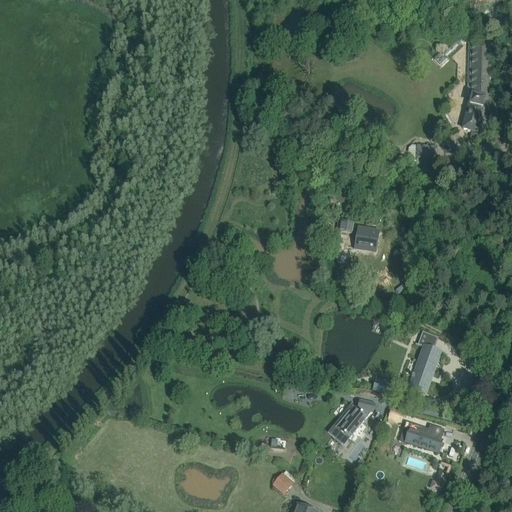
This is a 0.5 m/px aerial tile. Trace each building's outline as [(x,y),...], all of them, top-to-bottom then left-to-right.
[(472,132),(471,138),(478,140),(478,138),(481,139),(487,115),(494,117),(500,114),(501,108),(498,102),(490,100),(491,57),(494,58),(494,44),(472,43),(471,97),(472,98),(470,106),(469,106),(463,130),(472,132)] [(434,56),(442,65),(451,58),(443,48),(434,56)] [(437,147),(417,146),(416,147),(412,147),(409,150),(408,162),(411,165),(416,166),(417,166),(416,176),(432,176),(432,167),(436,167),(437,147)] [(341,222),(339,233),(352,236),(354,225),(341,222)] [(354,248),(354,249),(372,252),(375,235),(357,232),(356,237),(354,248)] [(422,393),(426,394),(430,381),(429,380),(431,377),(435,368),(433,367),(435,361),(437,361),(440,354),(434,351),(438,339),(422,333),(417,346),(424,349),(416,371),(421,373),(419,379),(412,377),(411,379),(413,379),(410,388),(418,391),(418,393),(421,394),(422,393)] [(375,381),(372,391),(391,397),(394,386),(375,381)] [(335,427),(330,434),(335,438),(344,446),(349,439),(349,440),(367,419),(371,414),(372,414),(374,405),(360,402),(358,410),(357,411),(357,410),(354,414),(349,409),(334,427),(335,427)] [(400,422),(401,414),(393,412),(391,419),(400,422)] [(405,423),(403,430),(409,432),(405,443),(439,454),(442,443),(434,440),(435,438),(426,436),(428,430),(405,423)] [(273,430),(273,440),(287,441),(287,431),(273,430)] [(357,432),(345,449),(356,457),(368,439),(357,432)] [(360,460),(355,468),(360,471),(365,464),(360,460)] [(283,476),(273,487),(284,496),(293,485),(283,476)]
